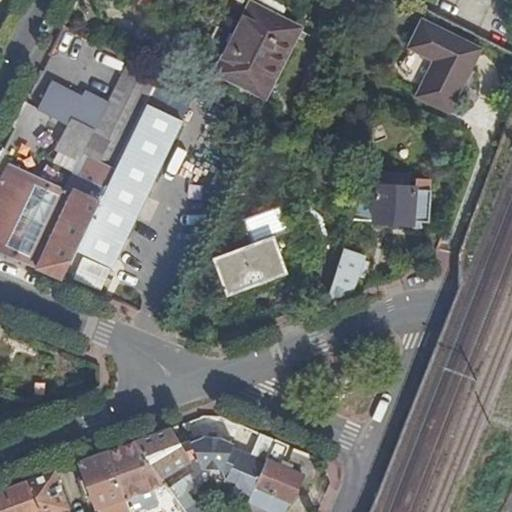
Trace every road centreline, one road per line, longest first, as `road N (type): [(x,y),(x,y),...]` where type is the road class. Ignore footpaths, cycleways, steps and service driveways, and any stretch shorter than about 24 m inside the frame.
road 1 (residential): [(221,379),(0,288)]
road 2 (residential): [(221,379),(0,458)]
road 3 (residential): [(430,298),(221,379)]
road 4 (residential): [(374,450),(221,379)]
road 5 (residential): [(374,450),(430,298)]
